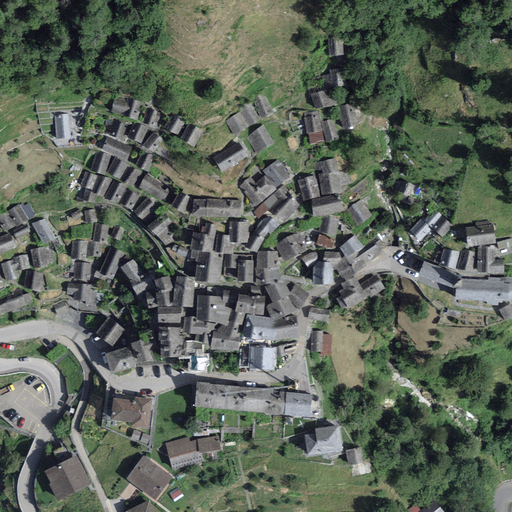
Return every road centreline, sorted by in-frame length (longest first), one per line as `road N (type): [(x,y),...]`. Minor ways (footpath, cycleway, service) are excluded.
road 1 (unclassified): [(60,330),(114,380),(143,386),(283,373),(299,349),(311,298),(378,267),(453,290),(456,305),(511,302)]
road 2 (residential): [(60,330),(84,365),(74,433),(108,511)]
road 3 (unclassified): [(30,511),(26,479),(57,392),(45,372),(0,366)]
